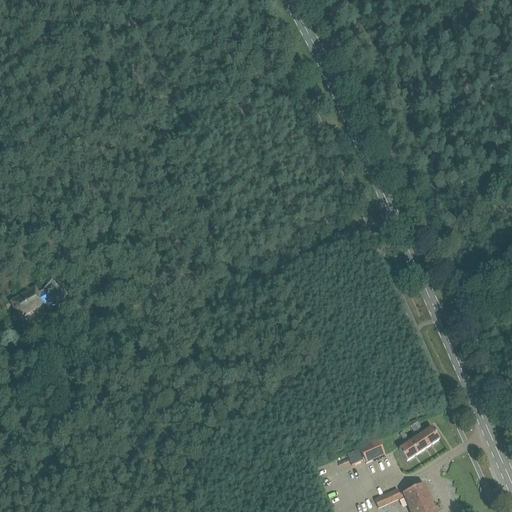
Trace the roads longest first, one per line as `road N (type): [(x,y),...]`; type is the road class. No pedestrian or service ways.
road 1 (primary): [(438,319),(283,0)]
road 2 (primary): [(511,485),(438,319)]
